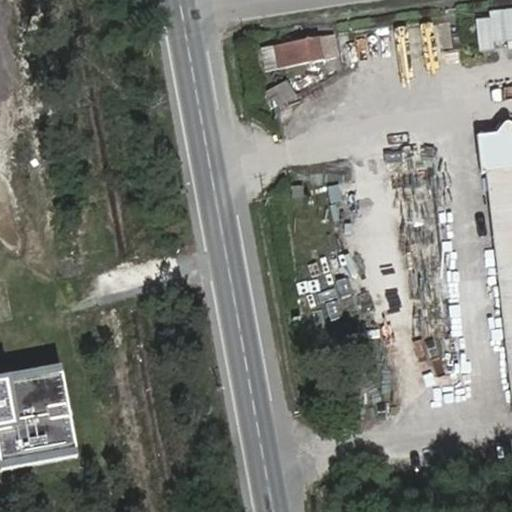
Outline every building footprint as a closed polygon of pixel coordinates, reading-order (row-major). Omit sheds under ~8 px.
[(511,0),(487,0),(459,4),(462,24),(511,17),(511,0)] [(274,51),(278,75),(335,66),(331,42),(274,51)] [(258,93),(265,111),(292,99),(285,82),(258,93)] [(511,127),(476,132),(511,419),(511,418),(511,127)] [(0,465),(68,453),(51,368),(0,378),(0,465)]
